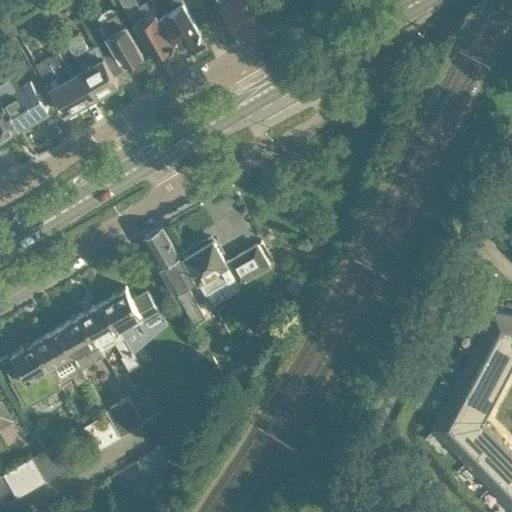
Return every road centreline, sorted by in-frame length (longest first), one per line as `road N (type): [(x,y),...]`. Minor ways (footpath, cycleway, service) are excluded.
road 1 (residential): [(255,91),(236,58),(0,190)]
road 2 (residential): [(387,511),(373,464),(380,428),(469,238)]
road 3 (residential): [(0,293),(173,193),(152,153)]
road 4 (secondary): [(255,91),(416,0)]
road 5 (secondary): [(0,245),(152,153)]
road 6 (secondary): [(152,153),(255,91)]
